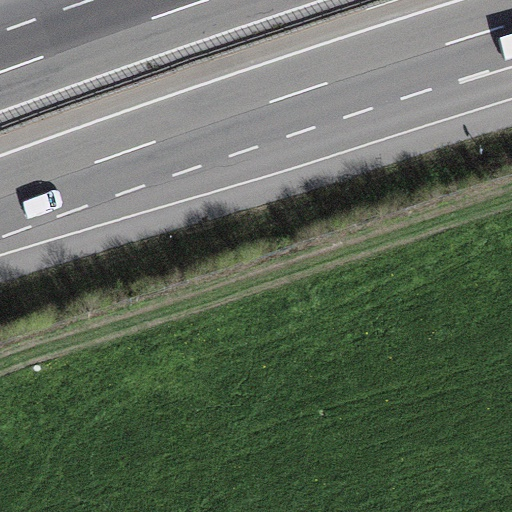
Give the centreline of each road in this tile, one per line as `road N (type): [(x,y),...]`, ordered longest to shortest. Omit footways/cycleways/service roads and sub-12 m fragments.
road 1 (motorway): [(0,199),(511,26)]
road 2 (motorway): [(203,0),(0,71)]
